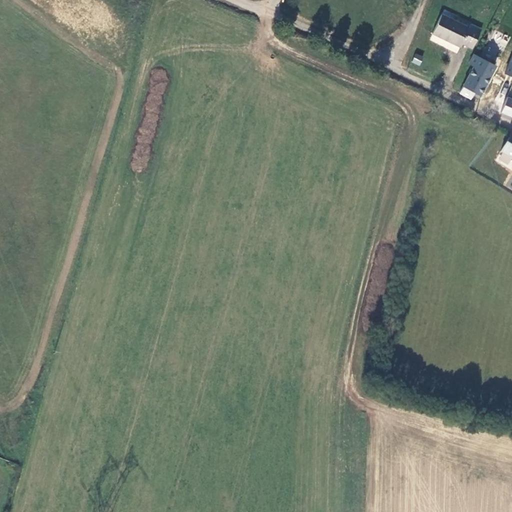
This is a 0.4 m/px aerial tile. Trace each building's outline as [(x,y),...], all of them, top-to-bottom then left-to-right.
[(469,27),(441,13),(433,30),(462,44),(463,41),(473,47),(480,31),(481,28),(471,24),(469,27)] [(479,44),(474,52),(495,64),(499,55),(479,44)] [(474,64),(459,91),(470,97),(473,91),(480,94),(495,64),(474,52),(473,51),(468,61),(474,64)] [(501,115),(511,117),(511,98),(506,97),(501,115)] [(511,134),(501,151),(511,157),(511,134)]
